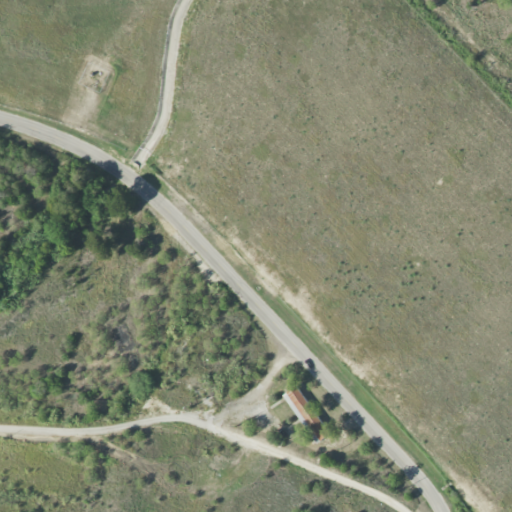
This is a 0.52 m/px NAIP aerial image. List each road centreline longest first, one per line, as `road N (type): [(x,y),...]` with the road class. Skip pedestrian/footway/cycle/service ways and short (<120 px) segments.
road 1 (residential): [(0,119),(98,158),(158,198),(443,511)]
road 2 (residential): [(0,427),(72,432),(180,418),(402,511)]
